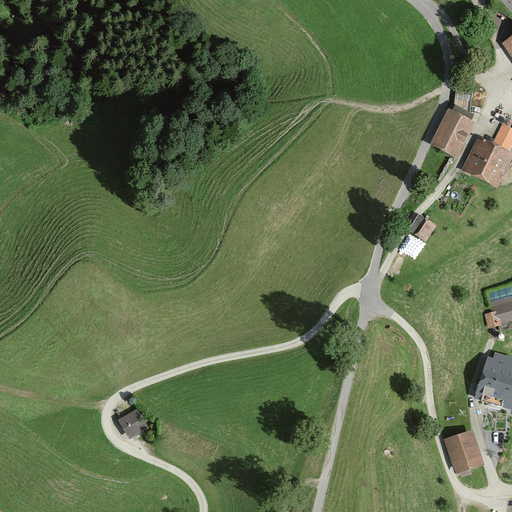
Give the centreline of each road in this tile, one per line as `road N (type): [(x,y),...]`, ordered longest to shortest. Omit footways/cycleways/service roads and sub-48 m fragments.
road 1 (unclassified): [(412,0),(445,41),(448,79),(378,250),(318,511)]
road 2 (track): [(203,511),(191,482),(113,437),(112,401),(179,370),(293,343),(339,299),(368,293)]
road 3 (track): [(415,0),(452,27),(488,82),(491,107),(368,293)]
road 4 (track): [(478,427),(494,487),(478,496),(454,479),(424,357),(368,293)]
